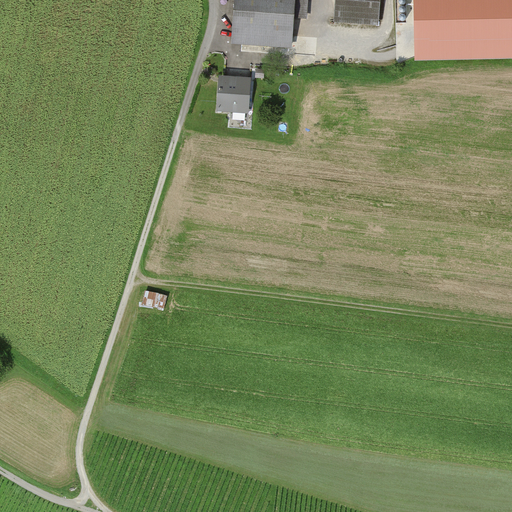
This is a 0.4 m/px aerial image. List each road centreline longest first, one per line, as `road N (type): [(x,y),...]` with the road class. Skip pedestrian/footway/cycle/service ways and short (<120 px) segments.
road 1 (track): [(106,511),(87,487),(81,432),(215,0)]
road 2 (track): [(131,281),(511,328)]
